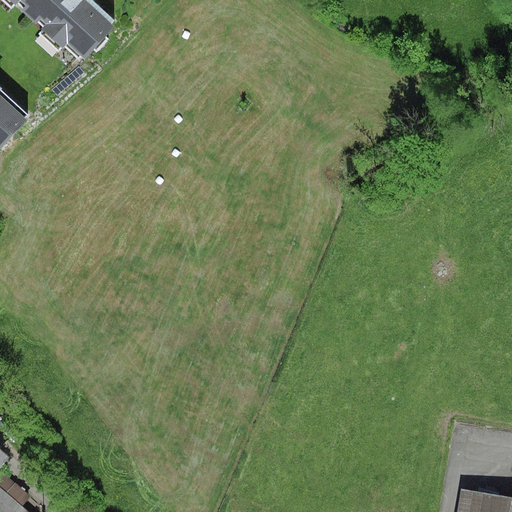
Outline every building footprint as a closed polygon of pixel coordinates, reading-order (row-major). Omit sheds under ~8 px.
[(85,61),(117,27),(88,0),(8,0),(17,7),(21,2),(45,24),(41,29),(63,50),(68,45),(85,61)] [(0,149),(30,117),(0,89),(0,149)] [(0,489),(2,487),(22,464),(0,445),(0,489)] [(31,511),(2,487),(0,489),(0,511),(31,511)] [(511,511),(511,500),(461,492),(458,511),(511,511)]
